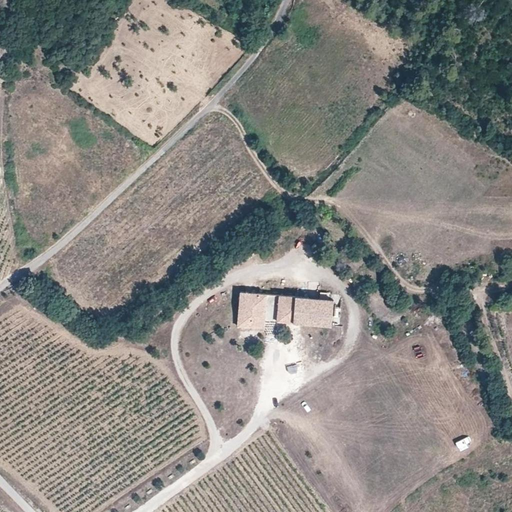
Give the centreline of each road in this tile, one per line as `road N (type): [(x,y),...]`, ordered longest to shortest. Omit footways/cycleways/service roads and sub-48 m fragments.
road 1 (track): [(140,511),(224,454),(264,411),(347,356),(355,313),(346,289),(326,273),(236,274),(175,333),(175,357),(199,405)]
road 2 (track): [(208,106),(231,117),(278,186),(345,209),(408,287),(481,295),(511,388)]
road 3 (unclassified): [(0,289),(68,239),(208,106),(262,46),(286,0)]
road 4 (track): [(511,435),(399,511)]
road 5 (track): [(264,411),(295,420),(355,501)]
